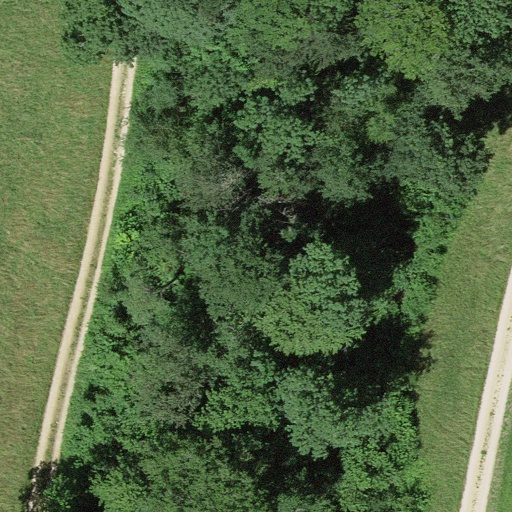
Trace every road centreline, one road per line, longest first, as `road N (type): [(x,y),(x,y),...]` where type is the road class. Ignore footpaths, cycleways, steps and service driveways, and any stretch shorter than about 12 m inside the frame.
road 1 (track): [(35,511),(115,0)]
road 2 (track): [(473,511),(511,321)]
